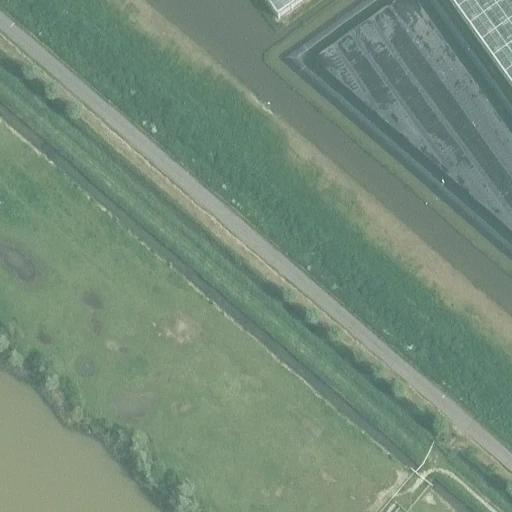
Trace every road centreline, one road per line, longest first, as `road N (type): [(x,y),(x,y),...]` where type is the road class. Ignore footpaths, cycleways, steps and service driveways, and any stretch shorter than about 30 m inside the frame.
road 1 (unclassified): [(0,17),(511,461)]
road 2 (track): [(511,355),(96,0)]
